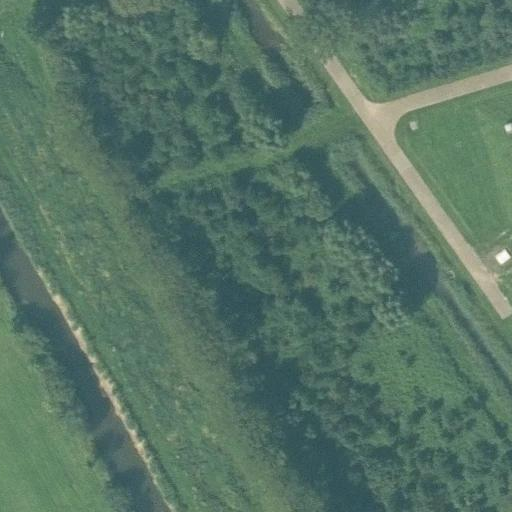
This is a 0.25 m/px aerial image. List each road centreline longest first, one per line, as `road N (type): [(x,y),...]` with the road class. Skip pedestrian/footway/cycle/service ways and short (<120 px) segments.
road 1 (unknown): [(375,124),(509,314)]
road 2 (unknown): [(375,124),(289,0)]
road 3 (unknown): [(375,124),(405,103),(511,69)]
